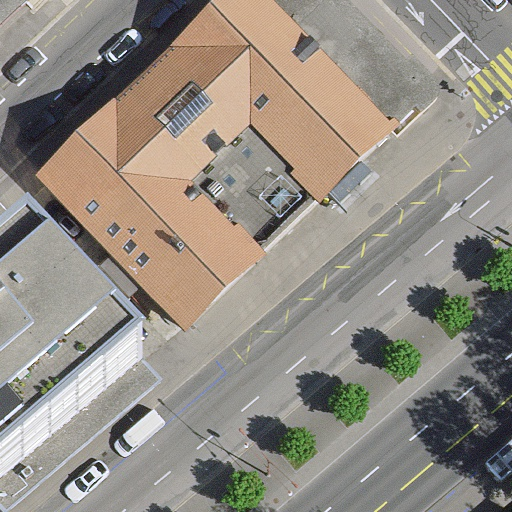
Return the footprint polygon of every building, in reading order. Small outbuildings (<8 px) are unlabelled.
[(0,0),(0,24),(25,0),(0,0)] [(269,0),(239,0),(126,108),(197,182),(247,135),(326,59),(269,0)] [(332,0),(269,0),(326,59),(403,137),(419,121),(423,126),(448,101),(413,65),(404,74),(332,0)] [(403,137),(326,59),(247,135),(294,182),(289,187),(320,219),(403,137)] [(197,182),(126,108),(39,190),(184,341),(270,259),(197,182)] [(29,260),(0,286),(0,498),(135,376),(29,260)]
